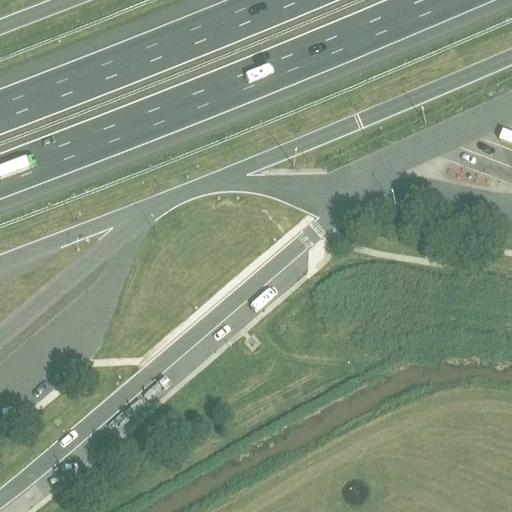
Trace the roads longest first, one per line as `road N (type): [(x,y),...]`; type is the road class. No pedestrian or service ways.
road 1 (motorway): [(0,176),(438,0)]
road 2 (motorway): [(281,0),(0,111)]
